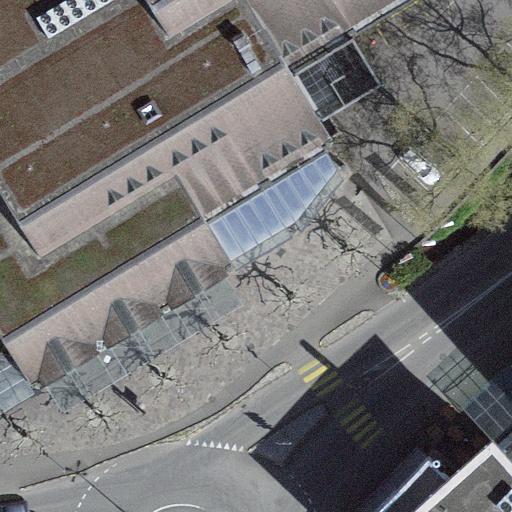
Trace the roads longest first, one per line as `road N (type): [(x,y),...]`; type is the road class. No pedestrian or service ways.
road 1 (secondary): [(416,344),(326,373),(177,471)]
road 2 (secondary): [(302,511),(416,344)]
road 3 (secondary): [(416,344),(511,269)]
